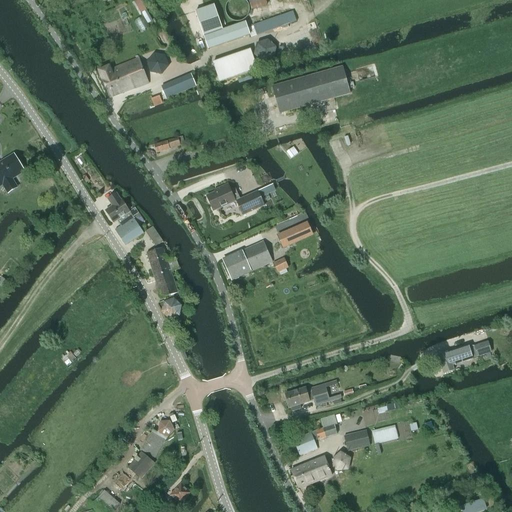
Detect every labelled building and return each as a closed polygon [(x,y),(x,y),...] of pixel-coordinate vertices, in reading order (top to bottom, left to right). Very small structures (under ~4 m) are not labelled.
[(267,6),(266,2),(265,0),(248,0),(251,10),(267,6)] [(247,13),(246,9),(244,6),(241,3),(239,3),(237,3),(234,3),(230,5),(229,7),(228,8),(227,10),(227,12),(228,16),(230,19),(232,21),(236,22),(238,22),(240,22),(242,21),(244,20),(246,17),(247,15),(247,13)] [(250,36),(247,28),(246,23),(223,31),(214,6),(195,12),(208,50),(250,36)] [(253,26),(247,28),(250,36),(251,38),(296,22),(293,13),(293,12),(253,25),(253,26)] [(143,16),(134,21),(141,32),(150,27),(143,16)] [(274,59),(276,48),(268,40),(257,44),(254,55),(263,63),(274,59)] [(219,83),(257,70),(251,50),(213,63),(219,83)] [(150,73),(161,75),(169,67),(165,56),(154,54),(147,62),(150,73)] [(101,77),(109,98),(148,83),(139,59),(111,70),(110,67),(99,71),(101,77)] [(273,87),(280,114),(350,94),(343,67),(273,87)] [(191,76),(162,87),(167,99),(196,87),(191,76)] [(155,107),(163,104),(160,96),(152,100),(155,107)] [(155,145),(157,153),(185,145),(183,138),(155,145)] [(0,187),(3,186),(8,194),(17,188),(12,180),(24,172),(14,155),(0,163),(0,187)] [(215,193),(207,197),(213,211),(235,201),(242,216),(264,206),(258,192),(240,200),(236,189),(230,191),(227,184),(214,191),(215,193)] [(118,222),(121,227),(134,219),(135,220),(141,217),(138,212),(136,209),(130,213),(122,201),(117,195),(108,201),(113,207),(106,212),(114,224),(118,222)] [(144,234),(135,220),(134,219),(121,227),(116,231),(126,246),(144,234)] [(156,247),(163,242),(154,227),(146,232),(156,247)] [(283,233),(289,247),(296,245),(290,230),(283,233)] [(224,260),(233,281),(273,263),(264,243),(224,260)] [(162,299),(164,298),(165,302),(175,299),(173,295),(178,294),(171,273),(180,270),(176,259),(168,262),(163,249),(147,254),(162,299)] [(274,264),(278,273),(289,268),(285,260),(274,264)] [(170,320),(180,316),(182,306),(174,299),(164,303),(162,313),(170,320)] [(478,357),(491,352),(488,342),(475,347),(478,357)] [(454,370),(452,366),(472,359),(468,346),(439,356),(444,373),(454,370)] [(306,389),(285,395),(289,408),(291,407),(292,410),(293,411),(300,409),(301,408),(300,404),(315,400),(317,406),(341,398),(340,395),(329,398),(326,390),(326,388),(337,384),(337,382),(312,390),(307,391),(306,389)] [(352,390),(343,392),(345,398),(354,396),(352,390)] [(323,429),(316,431),(319,440),(338,434),(335,425),(337,425),(335,416),(329,418),(321,421),(323,429)] [(154,430),(142,451),(155,459),(162,447),(168,438),(175,430),(174,429),(170,422),(169,421),(159,422),(159,423),(158,432),(154,430)] [(395,426),(373,432),(376,445),(398,439),(395,426)] [(345,437),(348,451),(370,446),(367,432),(345,437)] [(317,449),(311,435),(294,442),(300,456),(317,449)] [(340,452),(331,461),(336,472),(348,471),(351,458),(340,452)] [(141,480),(155,464),(142,453),(128,469),(141,480)] [(324,458),(292,471),(300,490),(332,477),(329,470),(333,468),(331,463),(327,465),(324,458)] [(171,497),(166,502),(171,507),(177,501),(180,504),(191,494),(182,485),(171,497)] [(455,509),(456,511),(486,511),(482,499),(455,509)]
